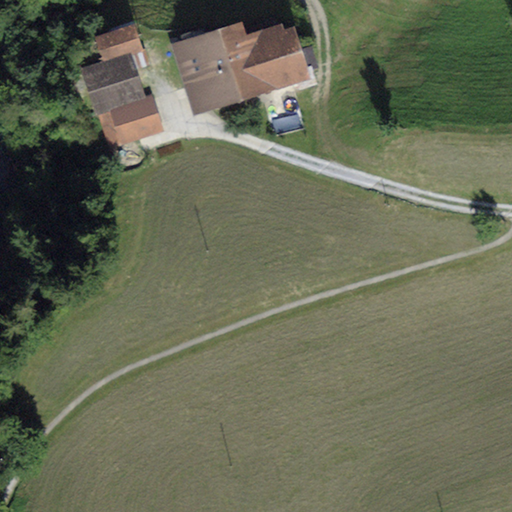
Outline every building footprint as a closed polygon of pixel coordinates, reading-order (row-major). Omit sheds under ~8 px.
[(132,29),(103,39),(110,58),(138,48),(132,29)] [(239,49),(234,34),(212,42),(211,39),(188,46),(206,101),(307,69),(302,50),(293,53),(287,34),(239,49)] [(141,96),(128,58),(90,71),(102,109),(141,96)] [(301,75),(300,79),(301,83),(305,84),(309,82),(310,79),(308,75),(304,74),(301,75)] [(158,129),(148,100),(103,115),(112,143),(158,129)]
